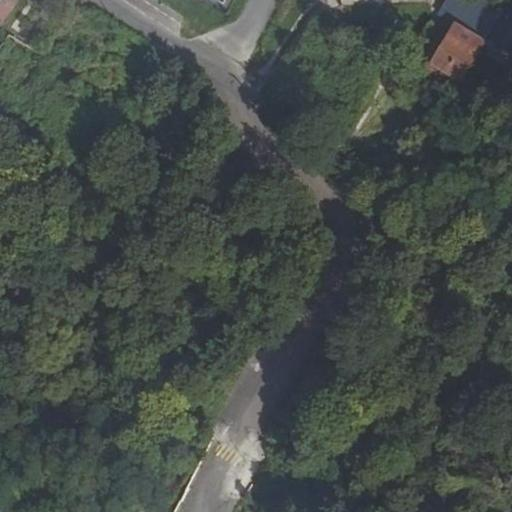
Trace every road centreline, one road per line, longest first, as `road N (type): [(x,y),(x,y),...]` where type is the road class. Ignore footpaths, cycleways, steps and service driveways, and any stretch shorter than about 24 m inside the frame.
road 1 (residential): [(210,66),(254,137),(330,194),(346,229),(342,269),(231,448)]
road 2 (residential): [(105,0),(210,66)]
